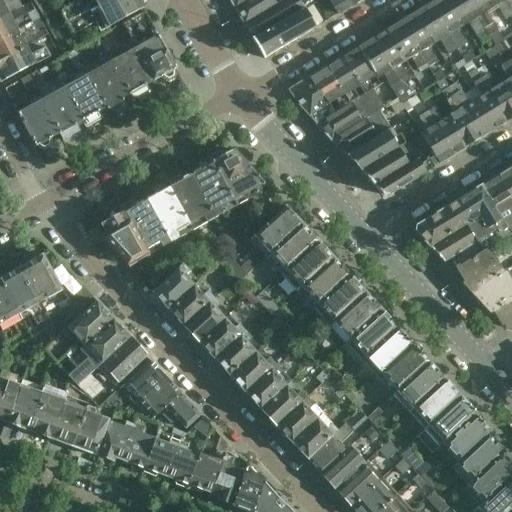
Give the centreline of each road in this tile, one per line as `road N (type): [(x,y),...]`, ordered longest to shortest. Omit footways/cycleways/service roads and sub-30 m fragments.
road 1 (residential): [(317,511),(70,241),(43,201)]
road 2 (residential): [(43,201),(245,94)]
road 3 (tertiary): [(367,237),(245,94)]
road 4 (tertiary): [(489,375),(367,237)]
road 5 (residential): [(245,94),(400,0)]
road 6 (residential): [(367,237),(511,146)]
road 7 (residential): [(0,466),(120,511)]
